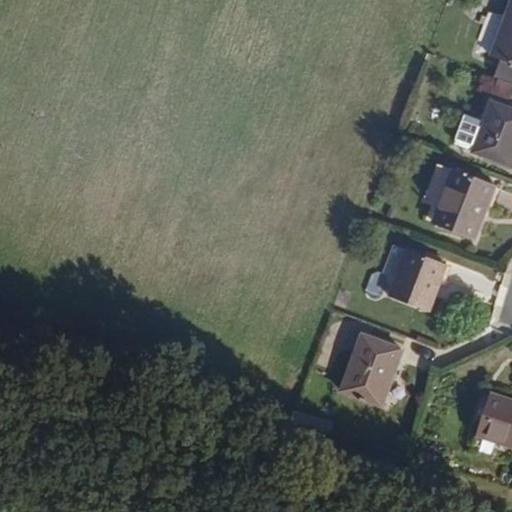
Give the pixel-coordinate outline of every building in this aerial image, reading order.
[(511,27),(495,73),(511,79),(511,27)] [(511,180),(511,123),(499,119),(481,169),(511,180)] [(482,250),(500,198),(462,184),(443,235),(482,250)] [(442,321),(459,276),(418,262),(402,307),(442,321)] [(388,415),(409,359),(369,344),(348,401),(388,415)] [(511,457),(511,407),(500,403),(484,447),(511,457)]
